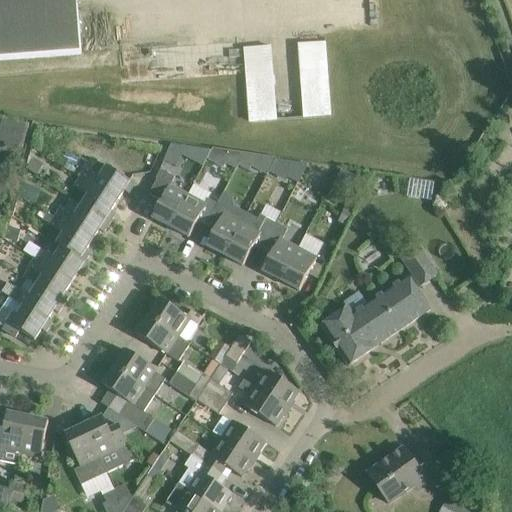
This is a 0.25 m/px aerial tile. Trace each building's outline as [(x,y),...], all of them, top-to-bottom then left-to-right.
[(0,0),(0,60),(82,54),(77,0),(0,0)] [(165,6),(96,14),(97,25),(166,16),(165,6)] [(300,43),(302,116),(325,115),(323,42),(300,43)] [(274,45),(246,46),(248,119),(277,118),(274,45)] [(30,126),(2,118),(0,123),(0,148),(22,154),(30,126)] [(499,140),(502,134),(495,130),(492,137),(499,140)] [(170,149),(164,162),(176,168),(186,147),(171,145),(170,149)] [(245,155),(232,153),(226,165),(237,170),(239,167),(245,155)] [(257,157),(245,155),(239,167),(250,172),(257,157)] [(34,159),(27,170),(38,176),(45,165),(34,159)] [(135,186),(107,168),(93,159),(80,179),(118,203),(125,192),(129,195),(135,186)] [(296,163),(288,179),(298,184),(308,165),(296,163)] [(171,229),(188,196),(171,187),(175,179),(161,171),(156,180),(157,181),(150,195),(162,202),(152,219),(171,229)] [(349,195),(354,183),(339,176),(334,187),(349,195)] [(111,213),(118,203),(80,179),(74,188),(88,197),(82,206),(82,207),(110,225),(116,216),(111,213)] [(291,198),(297,186),(288,182),(283,194),(291,198)] [(297,186),(291,198),(300,203),(306,191),(297,186)] [(209,200),(206,205),(188,196),(171,229),(190,239),(199,220),(209,225),(219,205),(209,200)] [(82,207),(82,206),(72,200),(66,211),(61,208),(56,217),(93,241),(100,231),(104,234),(110,225),(82,207)] [(248,215),(221,200),(219,205),(209,225),(216,229),(207,248),(225,258),(248,215)] [(353,216),(344,212),(338,223),(348,228),(353,216)] [(266,246),(277,224),(261,216),(259,220),(248,215),(225,258),(244,267),(257,241),(266,246)] [(86,252),(93,241),(56,217),(50,226),(64,235),(57,246),(61,249),(85,264),(91,255),(86,252)] [(298,249),(283,241),(288,230),(277,224),(266,246),(274,250),(263,273),(281,282),(298,249)] [(439,276),(434,270),(438,267),(423,245),(420,248),(418,244),(400,257),(421,288),(439,276)] [(89,267),(85,264),(61,249),(55,259),(41,250),(35,259),(72,283),(79,273),(83,276),(89,267)] [(300,292),(309,274),(316,259),(298,249),(281,282),(300,292)] [(35,259),(29,269),(43,277),(37,287),(36,287),(65,305),(70,296),(66,293),(72,283),(35,259)] [(345,303),(349,309),(322,327),(349,367),(376,349),(376,348),(430,311),(408,278),(369,305),(360,293),(345,303)] [(36,287),(37,287),(28,281),(21,292),(8,284),(2,294),(10,298),(48,321),(54,312),(59,315),(65,305),(36,287)] [(48,321),(10,298),(24,307),(18,317),(13,314),(3,330),(16,339),(20,332),(35,342),(42,331),(46,334),(53,324),(48,321)] [(200,327),(198,326),(203,318),(192,311),(187,318),(161,301),(149,319),(179,338),(187,343),(190,342),(200,327)] [(149,319),(138,336),(154,347),(167,355),(179,363),(191,345),(179,338),(149,319)] [(237,365),(252,343),(241,336),(226,358),(237,365)] [(127,352),(115,369),(156,397),(166,381),(155,374),(157,371),(127,352)] [(221,366),(224,361),(214,354),(210,359),(221,366)] [(213,361),(204,375),(207,376),(212,380),(220,366),(213,361)] [(145,414),(156,397),(115,369),(104,387),(128,403),(120,416),(147,434),(155,421),(145,414)] [(257,388),(288,409),(299,392),(267,371),(257,388)] [(196,403),(204,391),(178,374),(170,386),(196,403)] [(211,381),(212,380),(207,376),(204,375),(197,386),(204,391),(205,390),(211,381)] [(226,405),(233,395),(211,381),(205,390),(226,405)] [(276,427),(288,409),(257,388),(244,406),(276,427)] [(219,416),(226,405),(205,390),(204,391),(196,403),(197,403),(197,402),(219,416)] [(28,419),(7,414),(3,437),(0,436),(0,461),(18,465),(20,455),(28,419)] [(107,475),(135,462),(119,427),(110,432),(103,418),(84,427),(107,475)] [(41,459),(45,442),(49,423),(28,419),(20,455),(41,459)] [(265,443),(249,432),(234,422),(222,439),(254,460),(265,443)] [(82,487),(107,475),(84,427),(65,436),(81,469),(75,472),(82,487)] [(193,456),(193,457),(200,447),(178,432),(171,443),(192,458),(193,456)] [(242,478),(254,460),(222,439),(210,457),(242,478)] [(427,485),(441,475),(423,449),(410,458),(404,450),(368,475),(389,505),(424,480),(427,485)] [(228,479),(193,457),(193,456),(192,458),(185,468),(189,470),(180,485),(219,511),(220,511),(232,494),(217,484),(222,477),(227,480),(228,479)] [(164,474),(154,468),(134,498),(144,505),(164,474)] [(15,484),(11,502),(24,505),(28,486),(15,484)] [(120,503),(131,497),(125,485),(114,490),(120,503)] [(219,511),(180,485),(169,503),(182,511),(219,511)] [(10,502),(13,490),(10,490),(0,488),(0,508),(9,509),(10,502)] [(114,490),(103,496),(103,495),(108,508),(120,503),(114,490)] [(441,511),(481,511),(465,502),(464,505),(450,497),(441,511)]
